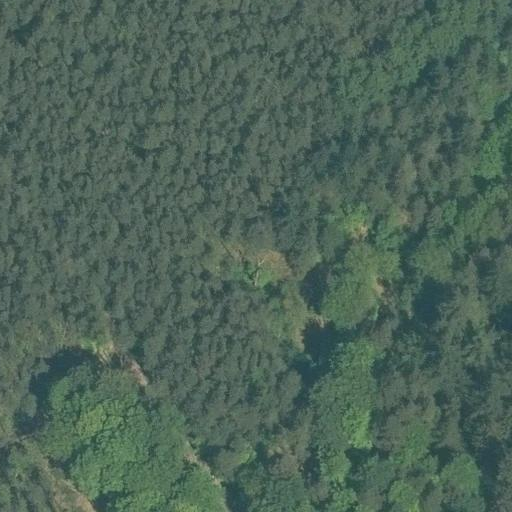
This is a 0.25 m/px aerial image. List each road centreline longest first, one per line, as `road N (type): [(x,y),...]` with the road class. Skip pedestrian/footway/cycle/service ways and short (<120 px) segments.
road 1 (track): [(511,176),(232,511)]
road 2 (track): [(0,174),(234,509)]
